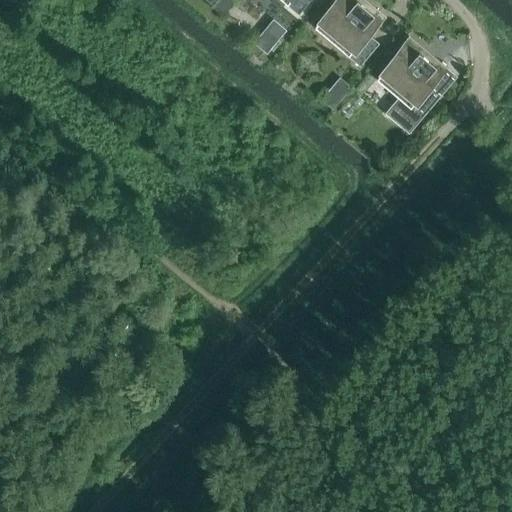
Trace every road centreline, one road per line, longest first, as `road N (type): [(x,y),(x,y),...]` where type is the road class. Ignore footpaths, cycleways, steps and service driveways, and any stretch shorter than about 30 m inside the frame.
road 1 (track): [(96,511),(440,136)]
road 2 (unclassified): [(440,136),(473,95),(480,58),(472,29),(447,0)]
